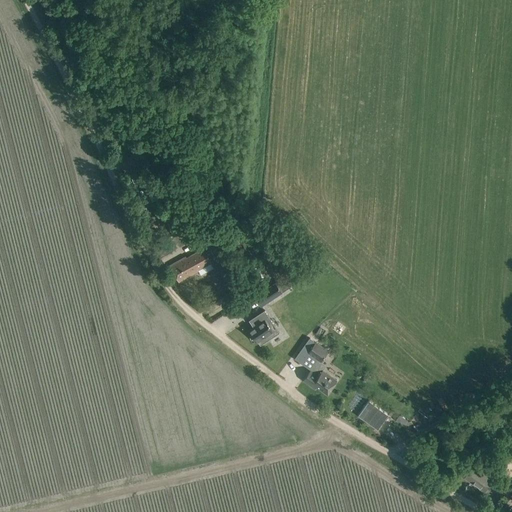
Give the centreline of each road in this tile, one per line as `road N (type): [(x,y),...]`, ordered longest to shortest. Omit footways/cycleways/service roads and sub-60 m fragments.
road 1 (track): [(27,0),(172,294),(319,411),(488,511)]
road 2 (track): [(386,451),(511,372)]
